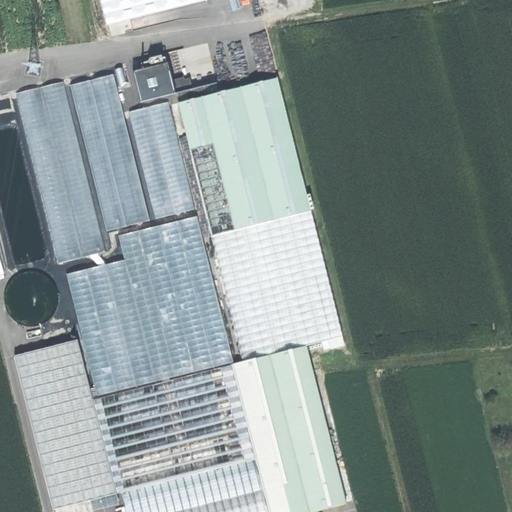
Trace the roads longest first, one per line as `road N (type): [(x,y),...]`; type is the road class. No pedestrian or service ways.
road 1 (track): [(0,59),(440,0)]
road 2 (track): [(406,511),(372,382),(384,367),(511,349)]
road 3 (unknown): [(54,511),(0,311)]
